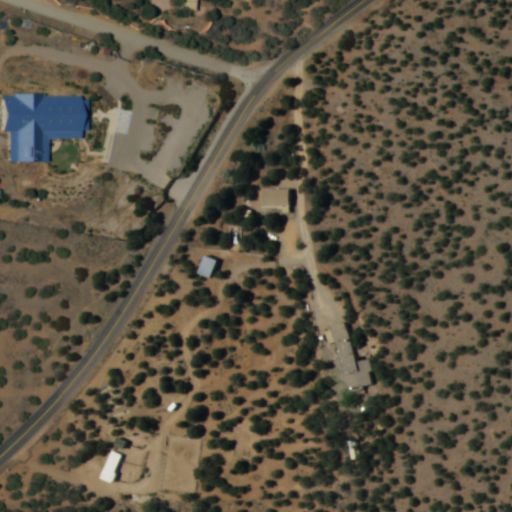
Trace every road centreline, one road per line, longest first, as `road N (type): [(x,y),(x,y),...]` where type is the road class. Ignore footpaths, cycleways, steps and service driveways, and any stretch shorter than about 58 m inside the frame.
road 1 (residential): [(0,453),(112,329),(264,81),(360,0)]
road 2 (residential): [(264,81),(13,0)]
